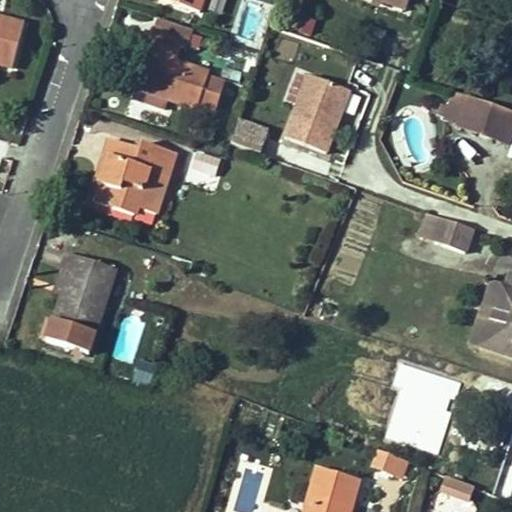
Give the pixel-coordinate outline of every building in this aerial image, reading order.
[(160,0),(199,13),(203,0),(160,0)] [(409,0),(373,0),(406,11),(409,0)] [(309,38),(315,22),(296,15),(290,31),(309,38)] [(0,66),(13,69),(24,26),(0,19),(0,66)] [(175,64),(179,51),(186,53),(187,47),(191,36),(192,32),(156,21),(136,84),(169,95),(167,100),(164,110),(194,120),(199,105),(215,111),(223,85),(207,80),(209,75),(175,64)] [(202,40),(191,36),(187,47),(199,51),(202,40)] [(350,93),(309,77),(285,139),(326,155),(350,93)] [(134,89),(167,100),(169,95),(136,84),(134,89)] [(507,145),(511,131),(511,112),(455,93),(449,109),(442,106),(438,114),(446,118),(444,122),(507,145)] [(260,156),(268,133),(239,122),(231,145),(260,156)] [(134,217),(137,209),(156,216),(175,156),(141,145),(139,151),(106,141),(101,157),(103,158),(108,160),(99,186),(94,204),(134,217)] [(192,169),(215,176),(219,162),(196,155),(192,169)] [(99,186),(108,160),(103,158),(95,185),(99,186)] [(428,215),(420,238),(434,243),(443,220),(428,215)] [(434,243),(464,254),(473,231),(443,220),(434,243)] [(118,273),(67,256),(62,272),(68,273),(60,297),(52,322),(48,321),(41,342),(89,358),(118,273)] [(68,273),(62,272),(55,295),(60,297),(68,273)] [(511,291),(491,284),(470,344),(511,358),(511,291)] [(132,364),(146,317),(123,310),(109,357),(132,364)] [(147,391),(156,367),(138,361),(129,385),(147,391)] [(399,460),(379,452),(373,470),(392,477),(399,460)] [(399,460),(392,477),(401,481),(408,464),(399,460)] [(350,511),(359,481),(317,469),(304,511),(350,511)] [(469,503),(474,486),(443,477),(438,494),(469,503)]
